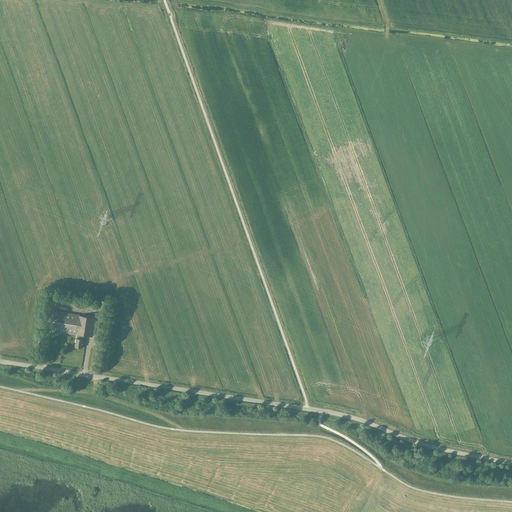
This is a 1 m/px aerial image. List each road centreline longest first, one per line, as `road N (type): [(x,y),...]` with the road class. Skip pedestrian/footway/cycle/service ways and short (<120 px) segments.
road 1 (unclassified): [(511,463),(429,447),(346,416),(0,362)]
road 2 (track): [(18,391),(93,392),(184,431)]
